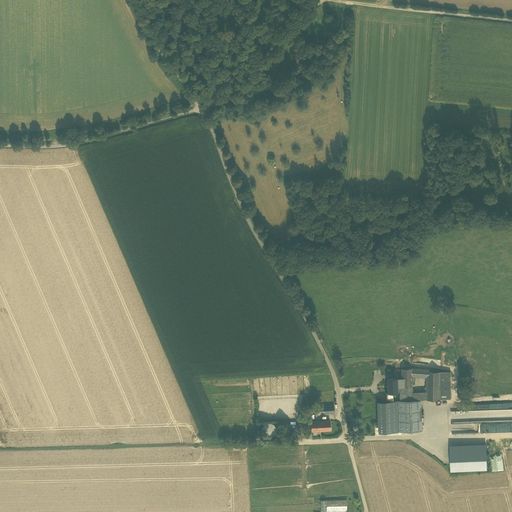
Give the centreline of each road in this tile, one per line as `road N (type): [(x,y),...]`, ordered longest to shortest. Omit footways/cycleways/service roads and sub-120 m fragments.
road 1 (unclassified): [(366,511),(331,369),(247,220),(201,110)]
road 2 (track): [(201,110),(321,0),(511,20)]
road 3 (unclassified): [(201,110),(81,143),(0,145)]
road 4 (unclassified): [(134,0),(201,110)]
